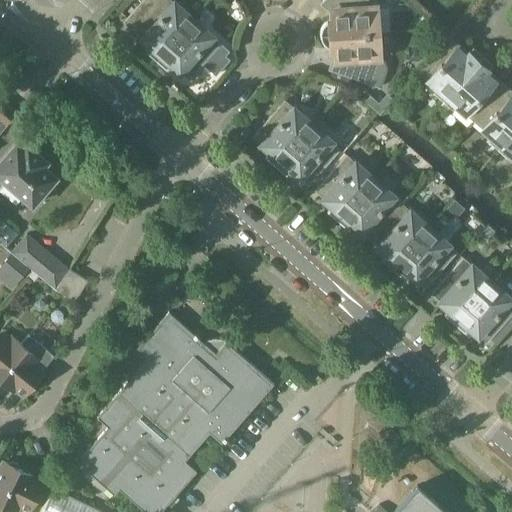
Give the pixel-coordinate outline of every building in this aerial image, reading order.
[(156,60),(193,18),(171,0),(141,0),(126,18),(152,42),(150,45),(151,46),(146,51),(156,60)] [(321,32),(320,35),(378,31),(376,6),(369,0),(322,0),(323,0),(332,9),(333,19),(329,19),(329,20),(327,22),(325,23),(323,25),(322,28),(321,30),(321,32)] [(221,43),(193,18),(156,60),(166,69),(171,64),(172,65),(175,62),(191,76),(221,43)] [(378,31),(320,35),(321,37),(322,40),(323,42),(324,44),(326,46),(328,47),(331,48),(331,49),(335,49),(335,59),(332,70),(380,87),(386,70),(386,66),(385,63),(383,60),(379,58),(380,57),(378,31)] [(443,100),(483,55),(473,46),(468,52),(467,51),(465,54),(448,39),(415,75),(417,77),(420,74),(437,88),(434,92),(443,100)] [(455,105),(473,121),(503,87),(486,72),(489,70),(488,69),(493,64),(483,55),(443,100),(452,108),(455,105)] [(489,140),(498,148),(511,132),(511,95),(503,87),(473,121),(492,137),(489,140)] [(16,113),(3,102),(0,98),(0,122),(2,120),(6,124),(16,113)] [(276,165),(312,124),(285,99),(255,133),(272,147),(269,150),(270,151),(266,156),(276,165)] [(340,148),(312,124),(276,165),(286,174),(291,169),(292,170),(294,167),(311,182),(340,148)] [(511,132),(498,148),(507,156),(510,153),(511,154),(511,132)] [(0,177),(32,205),(57,176),(44,165),(48,161),(27,142),(23,147),(16,141),(0,159),(0,177)] [(337,220),(374,178),(346,154),(317,187),(334,202),(331,205),(332,205),(327,211),(337,220)] [(401,202),(374,178),(337,220),(348,229),(352,224),(353,224),(356,221),(372,236),(401,202)] [(454,199),(447,207),(456,216),(463,207),(454,199)] [(392,268),(429,227),(401,202),(372,236),(388,250),(386,253),(387,254),(382,259),(392,268)] [(17,233),(0,218),(0,242),(27,265),(33,271),(39,275),(56,290),(69,268),(26,233),(13,249),(7,244),(17,233)] [(457,251),(429,227),(392,268),(403,277),(407,272),(408,273),(411,270),(427,284),(457,251)] [(161,243),(146,259),(160,273),(176,257),(161,243)] [(10,253),(1,264),(19,279),(24,273),(22,271),(26,266),(10,253)] [(454,322),(491,281),(463,256),(433,290),(450,304),(448,307),(449,308),(444,314),(454,322)] [(28,277),(33,271),(27,265),(26,266),(22,271),(24,273),(28,277)] [(88,280),(70,269),(63,279),(81,291),(88,280)] [(39,275),(33,271),(28,277),(34,281),(39,275)] [(56,290),(75,301),(81,291),(63,279),(56,290)] [(511,312),(511,299),(491,281),(454,322),(464,332),(469,326),(470,327),(473,324),(489,339),(511,312)] [(207,340),(204,343),(169,311),(137,347),(149,357),(96,416),(108,426),(82,456),(93,466),(88,472),(113,494),(118,488),(145,511),(159,511),(196,470),(184,460),(189,455),(209,432),(221,442),(274,383),(226,340),(225,342),(222,339),(207,340)] [(42,370),(54,355),(28,334),(21,343),(13,337),(0,352),(0,379),(0,380),(12,389),(14,386),(24,395),(43,371),(42,370)] [(314,380),(319,384),(323,379),(318,375),(314,380)] [(0,511),(25,511),(27,508),(30,509),(42,484),(30,478),(32,475),(19,469),(18,464),(12,461),(7,463),(5,461),(0,470),(0,511)] [(446,511),(416,485),(393,511),(446,511)] [(104,511),(53,486),(39,511),(104,511)]
